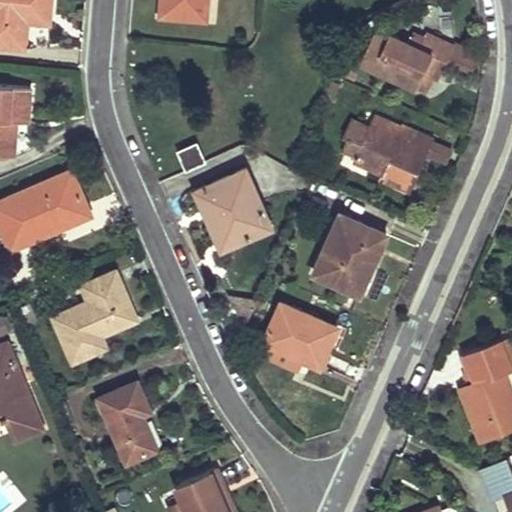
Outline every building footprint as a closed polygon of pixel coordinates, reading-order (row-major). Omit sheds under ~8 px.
[(50,0),(0,0),(0,40),(25,43),(27,16),(28,8),(49,9),(50,0)] [(161,0),(161,10),(206,15),(207,0),(161,0)] [(49,9),(28,8),(27,16),(48,18),(49,9)] [(374,33),(361,60),(418,87),(425,72),(438,78),(448,58),(455,43),(428,30),(421,44),(391,31),(374,33)] [(474,69),(480,55),(455,43),(448,58),(474,69)] [(338,82),(330,79),(325,92),(333,95),(338,82)] [(31,86),(0,83),(0,153),(6,154),(9,118),(17,119),(28,120),(31,86)] [(357,151),(355,156),(384,168),(381,176),(410,188),(428,148),(434,135),(374,112),(369,125),(357,119),(345,146),(357,151)] [(17,119),(9,118),(6,154),(14,154),(17,119)] [(455,143),(434,135),(428,148),(449,157),(455,143)] [(197,141),(180,149),(188,167),(205,159),(197,141)] [(71,167),(0,197),(0,218),(12,246),(57,226),(54,219),(88,206),(71,167)] [(246,167),(195,189),(204,208),(214,204),(231,243),(270,226),(246,167)] [(214,204),(204,208),(221,247),(231,243),(214,204)] [(388,233),(341,211),(315,271),(361,291),(388,233)] [(91,298),(54,313),(74,359),(108,344),(102,333),(138,317),(116,269),(84,283),(91,298)] [(339,326),(283,301),(265,340),(260,352),(301,372),(307,361),(321,366),(339,326)] [(511,425),(511,389),(505,370),(493,339),(463,351),(474,380),(461,386),(481,437),(511,425)] [(0,407),(6,422),(12,438),(41,427),(6,341),(0,343),(0,407)] [(137,379),(100,395),(128,460),(159,447),(143,412),(150,410),(137,379)] [(237,511),(217,465),(210,468),(229,511),(237,511)] [(229,511),(210,468),(181,481),(187,496),(183,498),(188,511),(229,511)] [(181,481),(176,483),(183,498),(187,496),(181,481)] [(511,511),(511,510),(506,495),(498,499),(503,511),(511,511)] [(188,511),(183,498),(169,504),(172,511),(188,511)]
